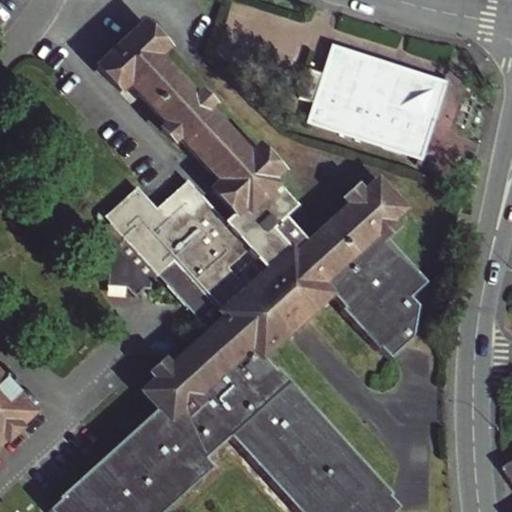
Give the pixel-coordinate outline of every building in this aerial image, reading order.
[(328,43),(333,25),(232,2),(225,35),(306,54),(310,38),(328,43)] [(178,137),(219,182),(211,190),(236,216),(223,228),(186,188),(156,217),(136,196),(103,227),(108,232),(95,245),(108,260),(99,268),(107,277),(107,297),(125,297),(134,306),(157,284),(210,340),(173,376),(167,369),(155,380),(160,387),(148,399),(160,413),(61,505),(63,506),(56,511),(177,511),(218,473),(209,464),(232,441),(261,471),(322,418),(290,386),(277,371),(274,374),(263,361),(330,297),(342,310),(340,312),(377,351),(379,349),(389,360),(411,339),(418,307),(410,299),(426,284),(384,238),(395,228),(390,223),(403,210),(377,182),(363,195),(358,190),(344,202),(350,208),(313,243),(288,217),(298,208),(274,181),(282,174),(257,148),(249,155),(207,110),(212,106),(200,93),(195,97),(158,57),(166,49),(143,24),(98,66),(121,91),(129,84),(166,125),(162,129),(173,142),(178,137)] [(334,47),(330,60),(384,77),(388,65),(334,47)] [(315,102),(309,120),(418,157),(443,83),(388,65),(384,77),(330,60),(325,73),(309,67),(299,96),(315,102)] [(0,377),(0,445),(7,439),(9,442),(22,430),(19,427),(34,413),(0,377)] [(261,471),(274,484),(276,482),(292,468),(329,438),(336,433),(322,418),(261,471)] [(276,482),(274,484),(300,511),(399,511),(404,508),(393,497),(396,495),(336,433),(329,438),(292,468),(276,482)]
